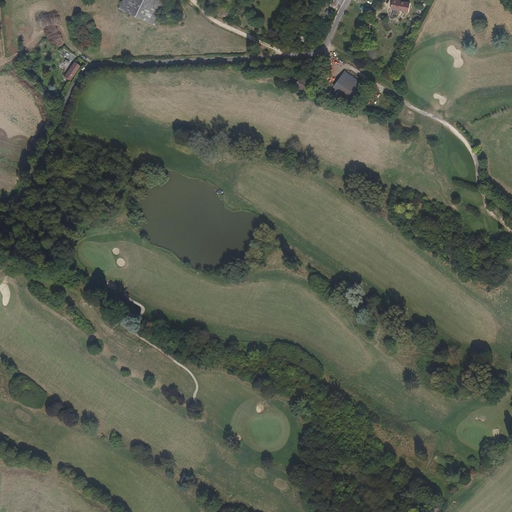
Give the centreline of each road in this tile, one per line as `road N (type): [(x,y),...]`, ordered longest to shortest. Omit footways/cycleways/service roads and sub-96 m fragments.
road 1 (unclassified): [(0,217),(36,172),(94,64),(307,56),(326,44),(349,0)]
road 2 (track): [(321,49),(450,125),(476,156),(481,189),(511,213)]
